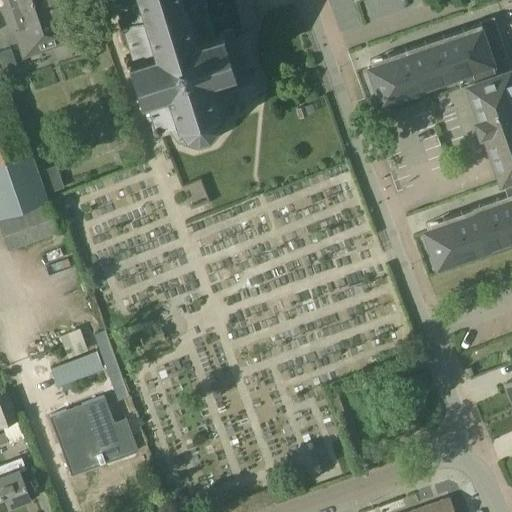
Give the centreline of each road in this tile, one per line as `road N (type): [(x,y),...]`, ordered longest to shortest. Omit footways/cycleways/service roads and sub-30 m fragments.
road 1 (residential): [(309,0),(459,421),(452,453)]
road 2 (residential): [(294,511),(452,453)]
